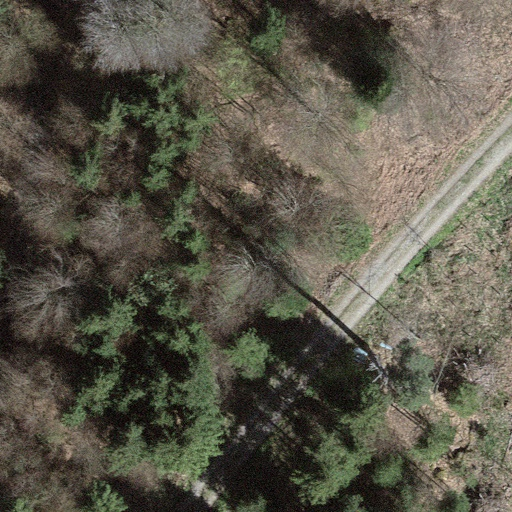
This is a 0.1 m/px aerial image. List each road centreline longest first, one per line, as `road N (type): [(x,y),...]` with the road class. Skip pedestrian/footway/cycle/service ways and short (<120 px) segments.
road 1 (track): [(235,511),(316,349),(511,99)]
road 2 (track): [(0,231),(32,0)]
